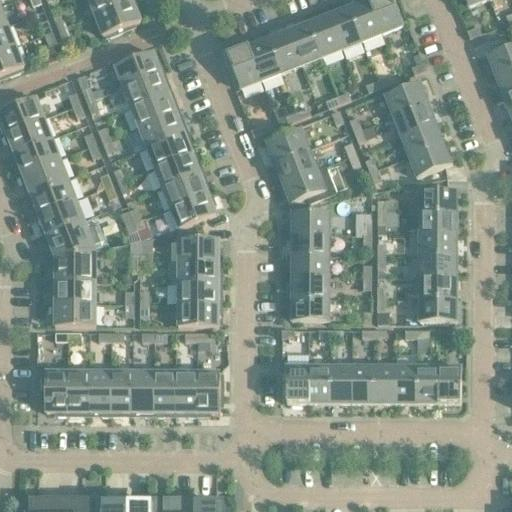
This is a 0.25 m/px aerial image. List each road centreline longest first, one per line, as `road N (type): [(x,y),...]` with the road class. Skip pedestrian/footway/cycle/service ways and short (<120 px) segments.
road 1 (residential): [(245,463),(246,236),(255,197),(197,20)]
road 2 (residential): [(482,435),(492,151),(435,0)]
road 3 (residential): [(245,463),(253,488),(272,498),(470,498),(491,486),(501,466)]
road 4 (residential): [(482,435),(273,432),(245,463)]
road 5 (residential): [(3,461),(245,463)]
